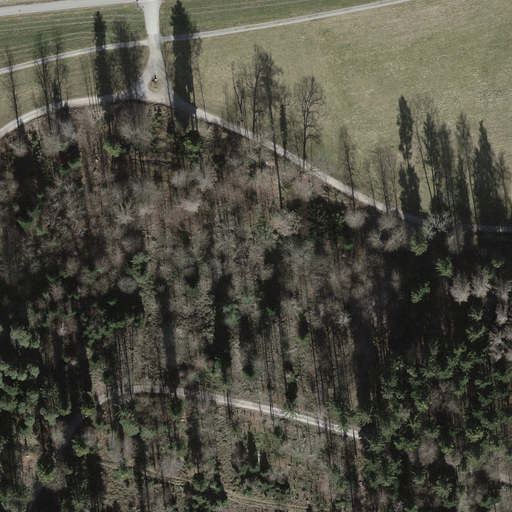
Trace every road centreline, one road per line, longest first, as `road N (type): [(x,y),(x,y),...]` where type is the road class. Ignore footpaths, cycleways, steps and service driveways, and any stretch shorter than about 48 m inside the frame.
road 1 (track): [(511,479),(279,411),(146,386),(107,398),(85,416),(30,511)]
road 2 (track): [(155,56),(174,100),(370,201),(435,225),(511,229)]
road 3 (track): [(155,56),(129,94),(56,106),(0,135)]
